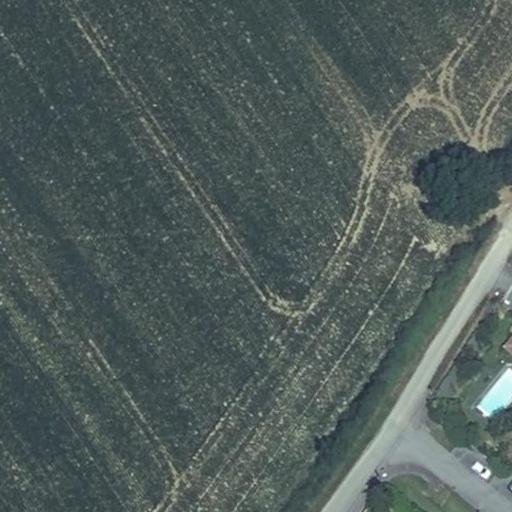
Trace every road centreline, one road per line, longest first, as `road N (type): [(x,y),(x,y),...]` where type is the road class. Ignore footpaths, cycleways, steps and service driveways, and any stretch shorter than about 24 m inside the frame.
road 1 (residential): [(390,433),(511,228)]
road 2 (residential): [(496,511),(390,433)]
